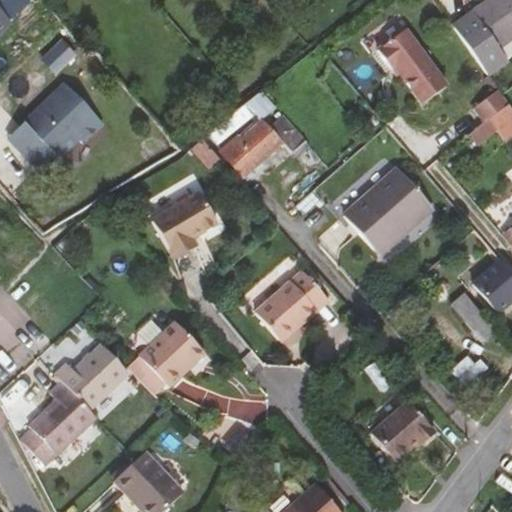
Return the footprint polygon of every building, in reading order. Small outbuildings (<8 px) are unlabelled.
[(511,39),(511,0),(491,0),(452,29),(488,80),(509,65),(498,49),(511,39)] [(0,32),(9,24),(0,14),(0,32)] [(405,32),(377,52),(392,72),(395,70),(421,106),(446,89),(405,32)] [(37,171),(52,157),(61,156),(77,140),(81,144),(101,125),(63,85),(10,136),(21,147),(18,150),(37,171)] [(496,93),(472,111),(482,125),(487,121),(506,107),(496,93)] [(487,121),(496,132),(497,133),(511,120),(511,111),(507,105),(506,107),(487,121)] [(304,144),(273,109),(240,139),(237,136),(220,152),(243,178),(282,142),(292,154),(304,144)] [(511,120),(497,133),(506,144),(511,139),(511,120)] [(482,125),(474,131),(483,142),(496,132),(487,121),(482,125)] [(483,142),(474,131),(466,138),(475,149),(483,142)] [(431,209),(396,169),(343,216),(375,253),(393,236),(396,240),(431,209)] [(198,192),(150,220),(172,258),(196,244),(193,239),(217,224),(198,192)] [(445,237),(456,249),(472,235),(462,222),(445,237)] [(456,267),(476,288),(498,263),(474,237),(461,249),(467,256),(456,267)] [(511,294),(511,274),(500,261),(498,263),(476,288),(496,310),(511,294)] [(328,301),(301,271),(253,313),(279,345),(328,301)] [(481,343),(496,331),(464,293),(450,304),(481,343)] [(138,358),(127,369),(151,395),(162,384),(167,390),(204,354),(174,322),(138,357),(138,358)] [(66,364),(53,376),(60,383),(88,412),(128,375),(100,345),(72,371),(66,364)] [(44,467),(95,419),(88,412),(60,383),(48,394),(55,401),(27,427),(30,429),(18,439),(44,467)] [(435,433),(407,402),(370,435),(394,463),(411,448),(414,452),(435,433)] [(162,511),(183,493),(145,452),(113,482),(140,511),(162,511)] [(338,511),(315,484),(284,511),(338,511)]
